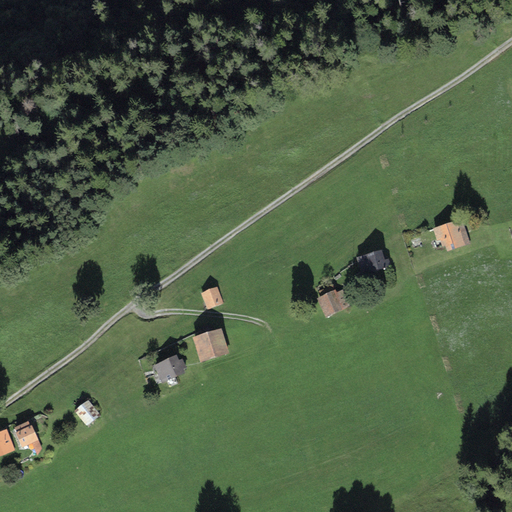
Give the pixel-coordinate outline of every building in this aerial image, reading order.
[(465,222),(440,230),(447,254),(472,246),(465,222)] [(385,259),(383,251),(356,258),(360,275),(390,267),(388,259),(385,259)] [(218,289),(202,295),(208,312),(224,305),(218,289)] [(343,290),(319,301),(327,320),(352,310),(343,290)] [(222,333),(193,341),(200,364),(228,356),(222,333)] [(182,357),(155,369),(162,385),(190,374),(182,357)] [(90,404),(76,415),(88,430),(102,418),(90,404)] [(34,429),(16,436),(22,450),(32,446),(37,458),(45,455),(34,429)] [(9,433),(0,436),(0,459),(17,453),(9,433)]
